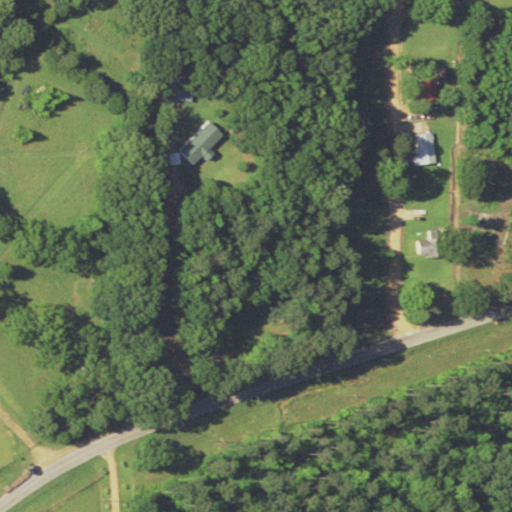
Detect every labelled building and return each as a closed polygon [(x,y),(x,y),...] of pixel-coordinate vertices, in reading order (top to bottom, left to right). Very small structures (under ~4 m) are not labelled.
[(195,100),(196,69),(177,69),(176,99),(195,100)] [(442,99),(442,73),(426,73),(426,86),(422,86),(422,99),(442,99)] [(225,135),(212,120),(181,149),(194,163),(225,135)] [(424,163),(441,162),(438,132),(422,133),(424,163)] [(510,226),(511,217),(471,216),(471,224),(510,226)] [(434,239),(414,240),(415,257),(448,255),(447,229),(433,230),(434,239)]
